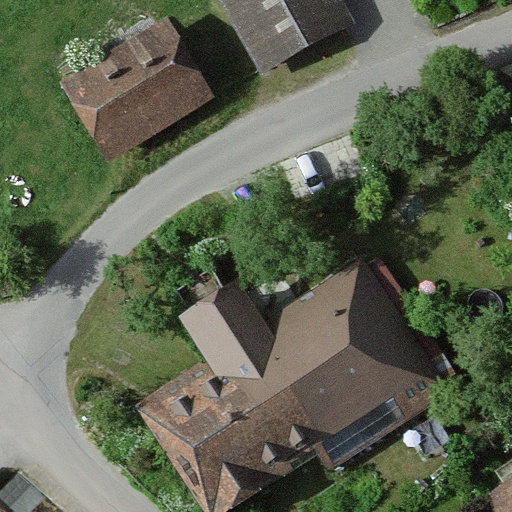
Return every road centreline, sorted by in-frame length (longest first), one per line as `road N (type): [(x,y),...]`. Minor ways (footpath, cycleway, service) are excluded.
road 1 (unclassified): [(511,40),(292,124),(174,182),(0,368)]
road 2 (unclassified): [(0,387),(122,511)]
